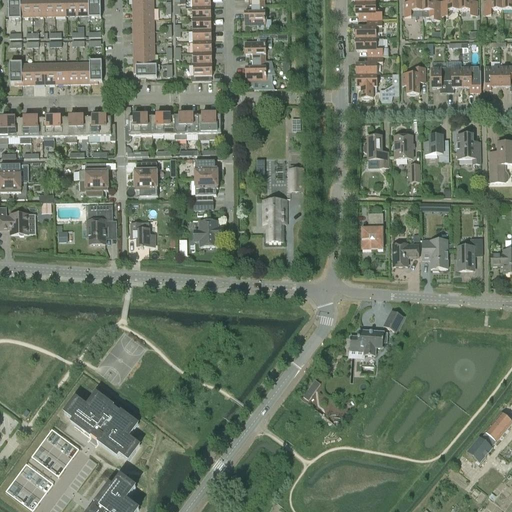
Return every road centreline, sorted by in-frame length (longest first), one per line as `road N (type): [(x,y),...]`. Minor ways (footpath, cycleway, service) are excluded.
road 1 (residential): [(322,295),(0,267)]
road 2 (tertiary): [(322,295),(326,319),(317,335),(188,511)]
road 3 (tertiary): [(511,304),(331,284)]
road 4 (residential): [(331,284),(339,111)]
road 5 (residential): [(339,111),(511,107)]
